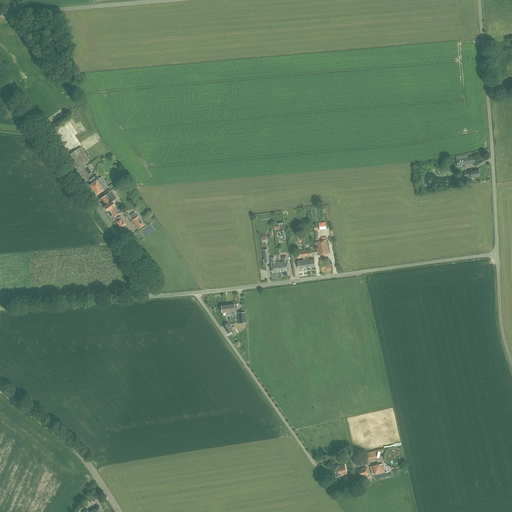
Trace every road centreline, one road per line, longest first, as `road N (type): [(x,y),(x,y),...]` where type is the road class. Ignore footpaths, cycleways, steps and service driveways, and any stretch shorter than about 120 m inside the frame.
road 1 (unclassified): [(158,296),(496,253)]
road 2 (unclassified): [(158,296),(0,68)]
road 3 (unclassified): [(496,253),(479,0)]
road 4 (tertiary): [(119,511),(81,456),(0,389)]
road 5 (unclassified): [(0,308),(158,296)]
road 6 (unclassified): [(15,13),(166,0)]
